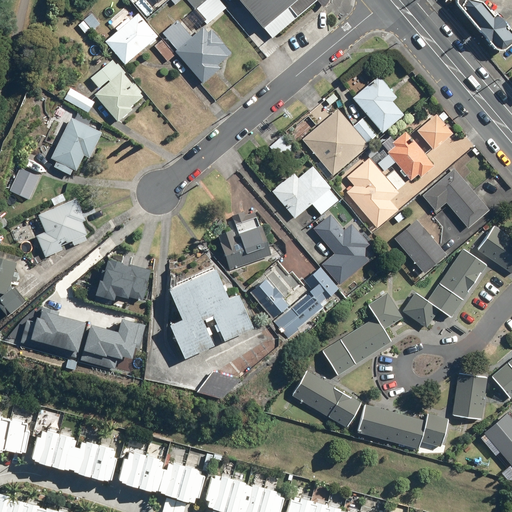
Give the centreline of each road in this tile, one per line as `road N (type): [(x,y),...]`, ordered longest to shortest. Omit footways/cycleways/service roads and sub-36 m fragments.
road 1 (residential): [(387,0),(161,194)]
road 2 (secondary): [(397,0),(511,135)]
road 3 (residential): [(466,353),(437,379),(415,383),(405,358),(432,349)]
